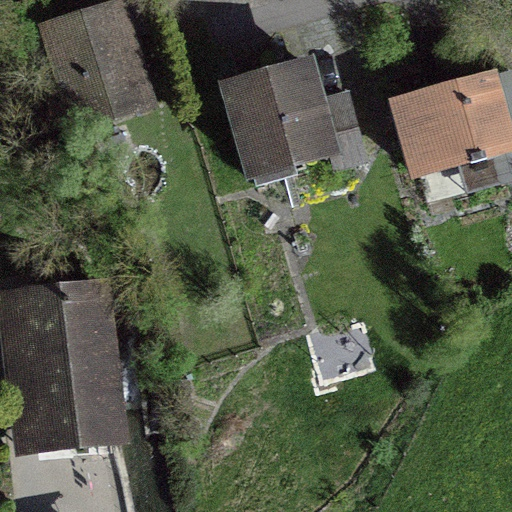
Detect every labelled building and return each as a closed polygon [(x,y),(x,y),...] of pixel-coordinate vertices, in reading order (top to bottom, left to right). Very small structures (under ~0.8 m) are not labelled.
[(34,0),(0,11),(0,23),(5,37),(50,21),(43,0),(34,0)] [(145,108),(113,9),(44,30),(64,90),(70,88),(83,127),(145,108)] [(314,109),(303,69),(226,91),(253,189),(292,177),(289,167),(326,156),(331,174),(362,165),(344,100),(314,109)] [(511,179),(511,164),(488,81),(395,108),(413,176),(416,175),(423,197),(443,191),(446,199),(511,179)] [(116,441),(97,290),(19,300),(37,450),(52,448),(116,441)]
